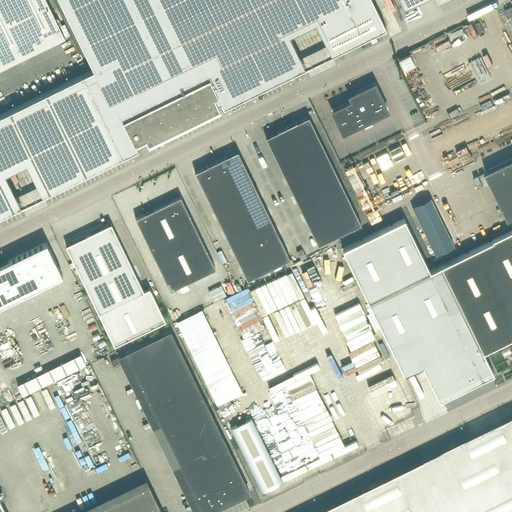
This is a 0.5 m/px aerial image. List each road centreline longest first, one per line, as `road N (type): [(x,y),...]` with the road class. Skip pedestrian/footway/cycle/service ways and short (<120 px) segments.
road 1 (unclassified): [(489,0),(0,238)]
road 2 (unclassified): [(511,389),(261,511)]
road 3 (unknown): [(376,54),(467,228)]
road 4 (unknown): [(173,511),(114,385)]
